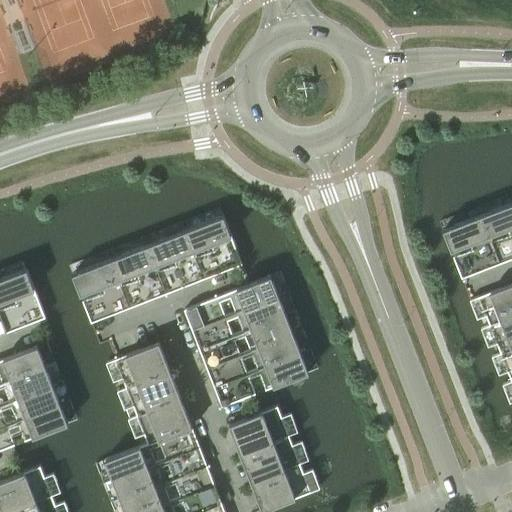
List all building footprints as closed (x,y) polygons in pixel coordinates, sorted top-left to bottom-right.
[(511,203),(482,216),(489,235),(507,227),(510,235),(491,241),(500,263),(511,258),(511,203)] [(224,216),(185,230),(192,250),(211,243),(214,250),(194,256),(202,278),(242,263),(224,216)] [(489,235),(482,216),(443,230),(451,250),(469,243),(472,249),(453,256),(462,278),(500,263),(491,241),(489,235)] [(185,230),(148,245),(155,265),(173,258),(176,264),(157,270),(165,293),(202,278),(194,256),(192,250),(185,230)] [(148,245),(110,259),(118,279),(136,272),(139,279),(120,284),(128,307),(165,293),(157,270),(155,265),(148,245)] [(128,307),(120,284),(118,279),(110,259),(72,274),(80,294),(99,287),(102,294),(82,299),(91,322),(128,307)] [(26,269),(0,279),(0,302),(15,296),(17,303),(0,307),(0,313),(7,331),(45,317),(26,269)] [(184,309),(192,329),(225,316),(219,301),(230,296),(236,312),(278,295),(270,275),(249,284),(184,309)] [(486,313),(490,325),(511,316),(511,283),(479,296),(486,313)] [(192,329),(200,348),(233,335),(227,320),(237,316),(243,331),(285,314),(278,295),(236,312),(225,316),(192,329)] [(200,348),(207,367),(240,354),(234,339),(245,334),(251,350),(293,333),(285,314),(243,331),(233,335),(200,348)] [(497,343),(501,353),(511,349),(511,316),(490,325),(497,343)] [(207,367),(214,386),(247,373),(242,358),(252,353),(258,369),(300,352),(293,333),(251,350),(240,354),(207,367)] [(115,358),(126,387),(170,370),(159,341),(115,358)] [(0,359),(0,375),(3,382),(46,365),(38,345),(0,359)] [(508,371),(511,381),(511,349),(501,353),(508,371)] [(300,352),(258,369),(247,373),(214,386),(222,406),(253,394),(255,393),(249,376),(260,372),(266,389),(308,372),(300,352)] [(0,387),(4,386),(10,401),(53,385),(46,365),(3,382),(0,383),(0,387)] [(126,387),(137,415),(181,398),(170,370),(126,387)] [(0,426),(7,424),(1,409),(12,405),(17,420),(60,404),(53,385),(10,401),(0,405),(0,426)] [(137,415),(148,442),(192,427),(181,398),(137,415)] [(0,426),(0,449),(15,444),(8,428),(19,424),(25,440),(68,423),(60,404),(17,420),(7,424),(0,426)] [(229,424),(241,453),(289,434),(282,416),(277,405),(260,412),(229,424)] [(105,460),(113,479),(155,463),(150,448),(160,444),(166,459),(199,446),(192,427),(148,442),(105,460)] [(241,453),(251,481),(300,462),(293,444),(289,434),(241,453)] [(113,479),(120,498),(163,482),(157,467),(168,462),(173,478),(207,465),(199,446),(166,459),(155,463),(113,479)] [(300,462),(251,481),(263,510),(311,491),(303,472),(300,462)] [(0,480),(0,505),(2,511),(5,511),(51,495),(40,465),(24,471),(0,480)] [(120,498),(125,511),(141,511),(170,501),(164,486),(175,482),(181,497),(214,484),(207,465),(173,478),(163,482),(120,498)] [(141,511),(174,511),(172,505),(183,501),(186,511),(197,511),(221,503),(214,484),(181,497),(170,501),(141,511)] [(5,511),(58,511),(51,495),(5,511)] [(224,511),(221,503),(197,511),(224,511)]
